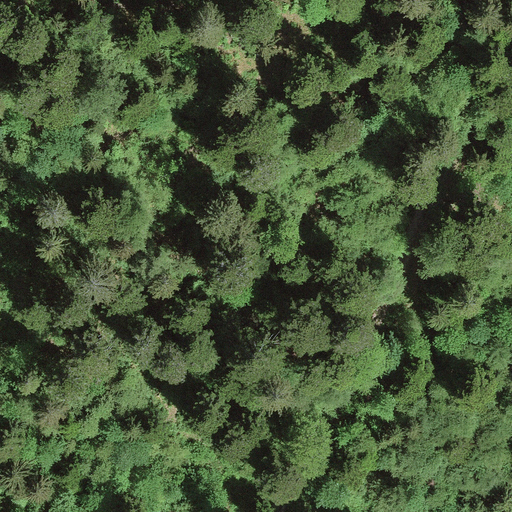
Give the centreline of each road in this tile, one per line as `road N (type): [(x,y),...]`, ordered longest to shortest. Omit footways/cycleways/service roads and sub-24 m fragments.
road 1 (track): [(472,0),(475,48),(457,139),(379,326),(281,511)]
road 2 (track): [(170,0),(21,17),(0,32)]
